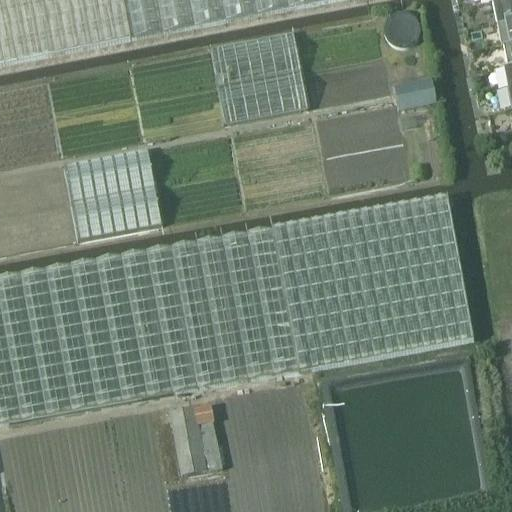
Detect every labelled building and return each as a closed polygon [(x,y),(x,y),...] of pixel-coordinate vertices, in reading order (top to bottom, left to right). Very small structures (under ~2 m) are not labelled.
[(0,0),(0,68),(164,36),(354,0),(0,0)] [(511,1),(492,6),(496,27),(511,23),(511,1)] [(386,25),(384,33),(386,41),(391,47),(399,51),(407,51),(414,47),(419,41),(421,33),(419,25),(414,19),(407,15),(399,15),(391,19),(386,25)] [(511,23),(496,27),(501,48),(504,47),(511,45),(511,23)] [(435,107),(430,82),(393,89),(398,114),(435,107)] [(0,175),(0,255),(81,242),(69,165),(0,175)] [(0,281),(0,428),(300,375),(474,344),(448,200),(273,232),(0,281)] [(181,480),(221,473),(213,426),(215,426),(212,408),(170,416),(181,480)]
